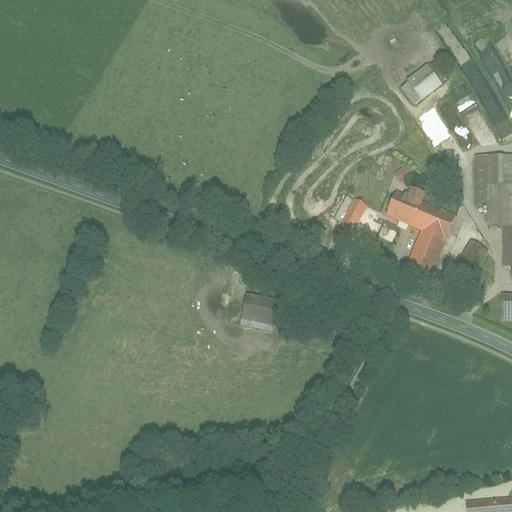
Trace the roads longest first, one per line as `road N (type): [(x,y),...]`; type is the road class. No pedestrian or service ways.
road 1 (tertiary): [(0,157),(400,305)]
road 2 (residential): [(278,511),(400,305)]
road 3 (tertiary): [(400,305),(511,350)]
